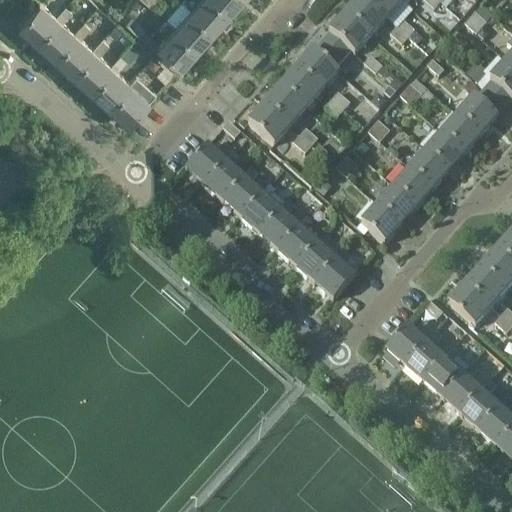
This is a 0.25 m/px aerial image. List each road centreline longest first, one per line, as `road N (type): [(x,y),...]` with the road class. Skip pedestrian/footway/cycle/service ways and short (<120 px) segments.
road 1 (residential): [(334,351),(131,178)]
road 2 (residential): [(131,178),(262,26),(285,20),(305,0)]
road 3 (residential): [(334,351),(470,201),(511,183)]
road 4 (residential): [(511,511),(334,351)]
road 5 (residential): [(131,178),(1,65)]
